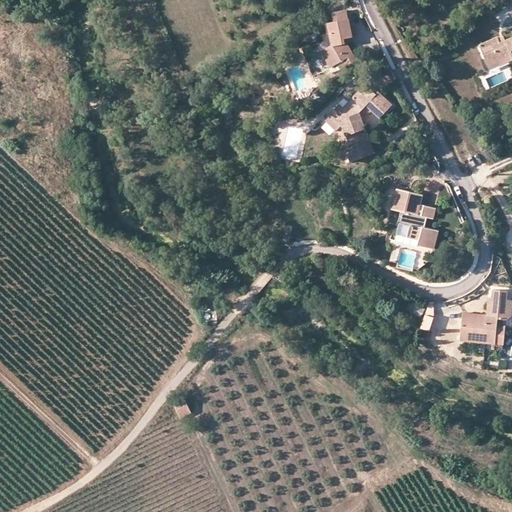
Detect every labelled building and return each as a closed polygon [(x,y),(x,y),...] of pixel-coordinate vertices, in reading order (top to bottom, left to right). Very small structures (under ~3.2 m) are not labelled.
[(343,62),(346,67),(358,60),(348,44),(345,44),(344,40),(354,38),(354,37),(355,37),(357,36),(359,35),(359,33),(358,31),(357,29),(355,28),(354,28),(351,29),(347,10),(334,13),(336,22),(329,23),(333,46),(327,49),(331,56),(327,58),(333,67),(339,64),(343,62)] [(510,52),(511,55),(511,33),(504,37),(499,40),(497,36),(497,34),(488,38),(491,44),(482,48),(488,61),(510,52)] [(479,42),(482,48),(491,44),(488,38),(479,42)] [(331,56),(327,49),(323,51),(327,58),(331,56)] [(490,66),(511,56),(511,55),(510,52),(488,61),(490,66)] [(340,106),(326,120),(337,132),(335,134),(343,141),(351,162),(375,153),(363,121),(372,111),(380,118),(392,106),(379,93),(377,95),(366,86),(343,109),(340,106)] [(330,137),(336,132),(328,124),(323,128),(330,137)] [(398,219),(400,220),(409,222),(407,232),(406,234),(419,237),(418,241),(433,245),(437,228),(424,225),(427,213),(433,215),(435,205),(420,202),(422,193),(396,186),(391,205),(401,208),(398,219)] [(409,222),(400,220),(397,230),(407,232),(409,222)] [(463,310),(460,332),(485,335),(484,340),(503,342),(505,326),(505,324),(497,323),(498,316),(506,317),(511,313),(511,305),(511,297),(507,297),(507,289),(493,287),(493,296),(488,295),(487,312),(463,310)] [(425,309),(414,302),(410,309),(421,315),(425,309)] [(430,329),(433,314),(424,311),(420,326),(430,329)] [(184,397),(175,401),(183,418),(191,414),(184,397)]
